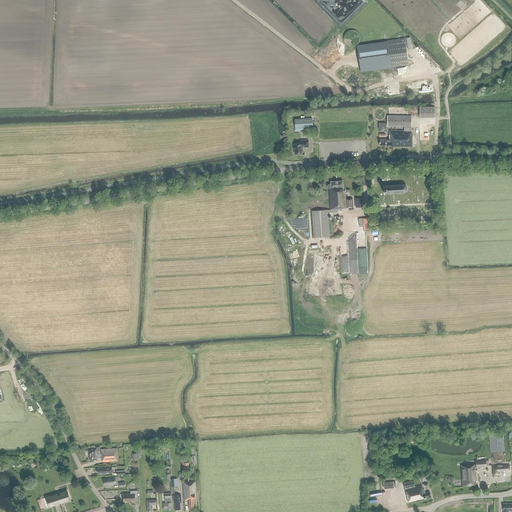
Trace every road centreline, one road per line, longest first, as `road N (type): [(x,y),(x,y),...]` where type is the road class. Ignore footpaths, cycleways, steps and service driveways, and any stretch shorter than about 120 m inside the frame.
road 1 (secondary): [(0,215),(275,171),(434,162)]
road 2 (unclassified): [(434,162),(432,76),(350,89),(232,0)]
road 3 (unclassified): [(112,511),(87,481),(50,404),(0,345)]
